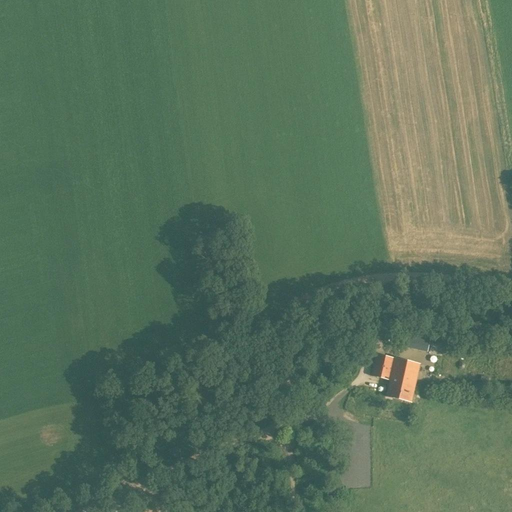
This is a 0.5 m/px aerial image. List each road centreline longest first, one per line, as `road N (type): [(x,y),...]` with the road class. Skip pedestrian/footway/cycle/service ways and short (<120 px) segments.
road 1 (track): [(259,436),(291,422),(288,345),(305,302),(350,284),(411,276),(511,286)]
road 2 (track): [(89,511),(259,436)]
road 3 (unknown): [(291,422),(334,406),(367,368),(373,281)]
